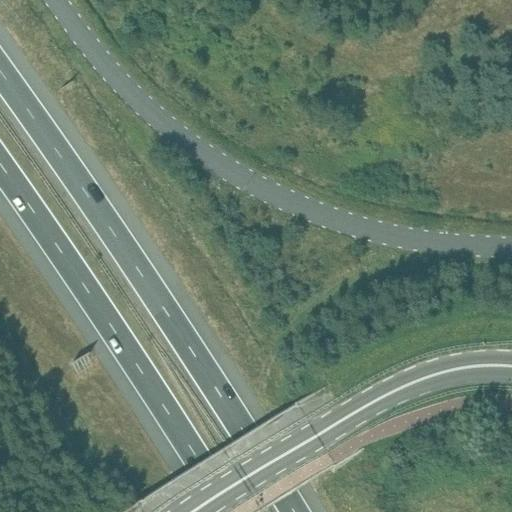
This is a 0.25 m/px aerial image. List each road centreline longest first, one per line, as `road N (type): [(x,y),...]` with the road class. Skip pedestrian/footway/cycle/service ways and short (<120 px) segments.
road 1 (unclassified): [(511,249),(382,232),(269,191),(158,122),(56,0)]
road 2 (motorway): [(293,511),(203,360),(0,67)]
road 3 (motorway): [(0,165),(74,260),(228,511)]
road 4 (tertiary): [(511,366),(440,373),(371,402),(195,511)]
